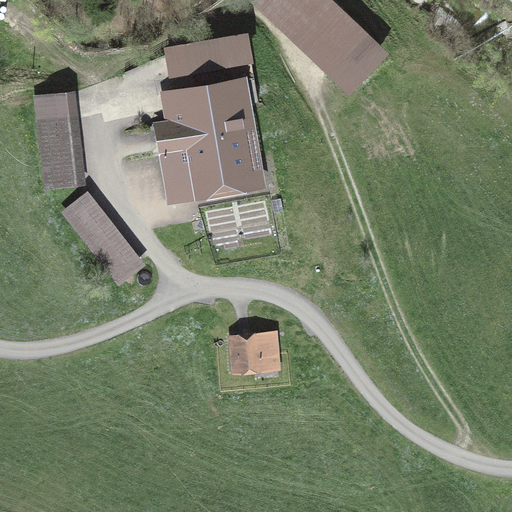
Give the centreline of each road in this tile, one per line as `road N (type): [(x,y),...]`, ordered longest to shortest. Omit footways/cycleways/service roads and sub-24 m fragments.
road 1 (track): [(0,348),(56,347),(209,287),(265,290),(320,324),(402,426),(469,462),(511,468)]
road 2 (track): [(304,84),(416,360),(456,414),(469,462)]
road 3 (track): [(98,106),(106,174),(154,256),(187,293)]
